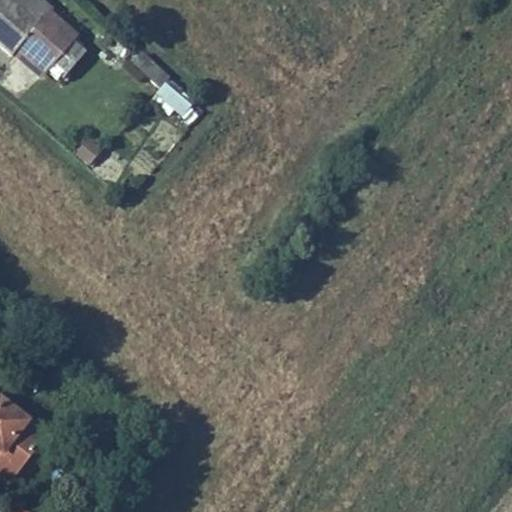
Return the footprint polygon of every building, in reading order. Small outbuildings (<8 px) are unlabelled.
[(0,0),(0,37),(13,47),(14,45),(19,39),(48,64),(78,27),(49,3),(41,12),(25,0),(0,0)] [(48,64),(19,39),(14,45),(44,69),(48,64)] [(71,44),(57,61),(67,69),(81,53),(71,44)] [(82,140),(76,159),(93,165),(100,147),(82,140)] [(0,440),(4,443),(0,448),(0,460),(14,471),(46,427),(21,409),(27,401),(15,393),(9,401),(0,394),(0,440)]
